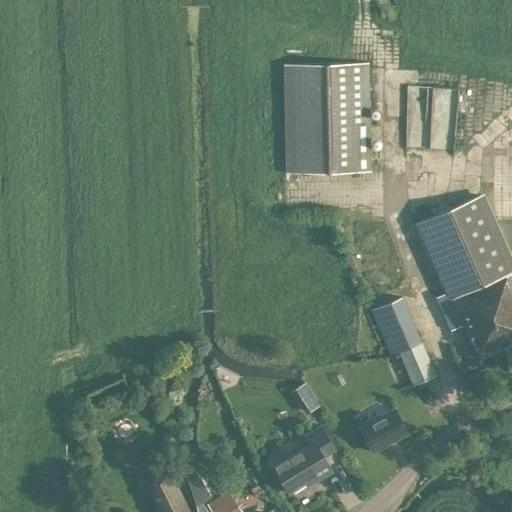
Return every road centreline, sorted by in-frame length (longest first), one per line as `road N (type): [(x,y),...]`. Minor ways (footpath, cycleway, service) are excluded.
road 1 (track): [(364,0),(364,22),(382,45),(394,191),(449,357),(447,386),(469,422)]
road 2 (tertiary): [(366,511),(511,392)]
road 3 (track): [(0,454),(42,355),(84,345)]
